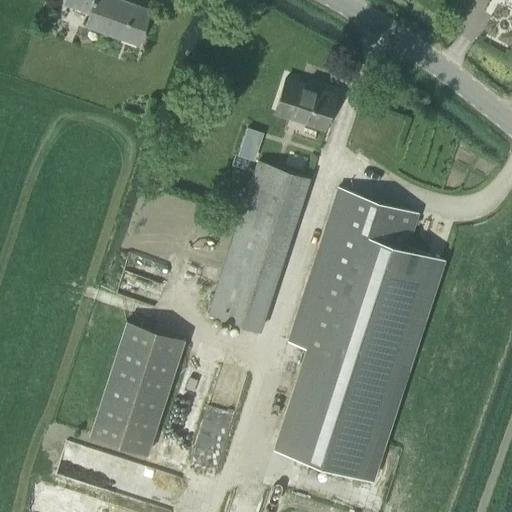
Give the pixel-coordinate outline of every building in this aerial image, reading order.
[(137,42),(149,8),(127,0),(66,0),(65,3),(90,12),(86,23),(137,42)] [(325,128),(336,93),(287,77),(276,112),(325,128)] [(260,329),(309,177),(259,161),(210,312),(260,329)] [(381,477),(441,253),(411,245),(421,207),(333,184),(292,339),(303,342),(275,448),(381,477)] [(90,434),(148,453),(184,339),(127,321),(90,434)]
